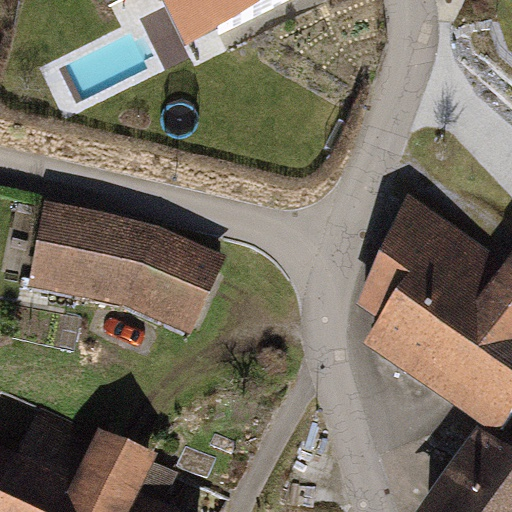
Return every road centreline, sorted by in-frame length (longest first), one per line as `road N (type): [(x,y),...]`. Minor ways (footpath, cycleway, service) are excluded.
road 1 (residential): [(338,254),(184,199),(0,159)]
road 2 (residential): [(338,254),(402,99),(417,45),(410,0)]
road 3 (residential): [(371,511),(327,343),(338,254)]
